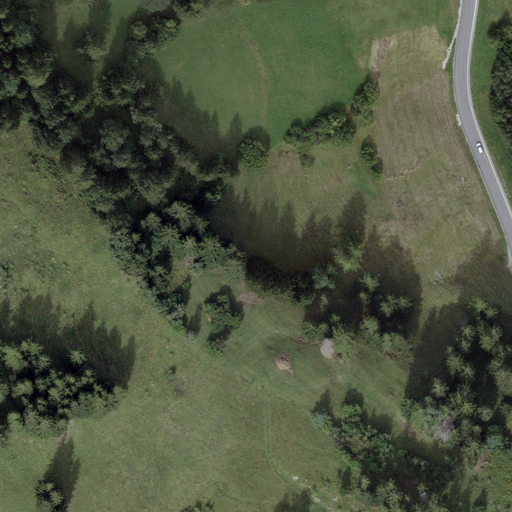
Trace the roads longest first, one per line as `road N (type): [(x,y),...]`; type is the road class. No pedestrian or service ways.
road 1 (tertiary): [(470,0),(462,98),(511,238)]
road 2 (track): [(323,511),(276,477),(260,399)]
